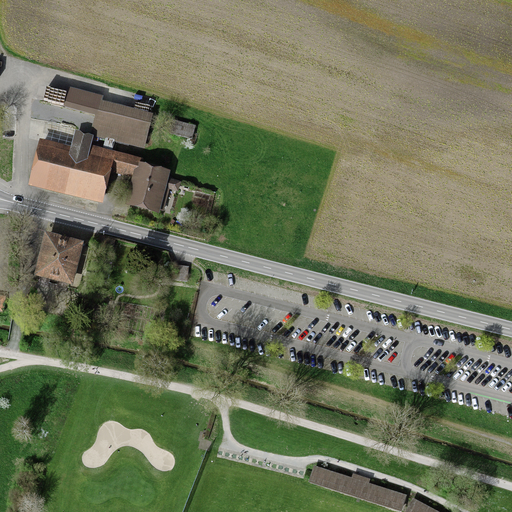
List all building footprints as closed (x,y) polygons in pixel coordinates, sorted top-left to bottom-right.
[(91,137),(130,147),(137,121),(97,111),(91,137)] [(173,121),(170,133),(191,139),(195,127),(173,121)] [(31,178),(101,195),(107,167),(111,168),(114,156),(90,150),(87,154),(85,160),(38,149),(31,178)] [(138,175),(131,204),(156,210),(156,208),(163,210),(170,181),(164,179),(165,174),(144,169),(145,166),(141,165),(142,164),(129,160),(126,172),(138,175)] [(80,245),(47,237),(38,274),(71,282),(80,245)] [(188,267),(174,265),(172,280),(187,281),(188,267)] [(313,469),(309,483),(399,511),(404,497),(313,469)] [(438,511),(412,498),(405,511),(438,511)]
